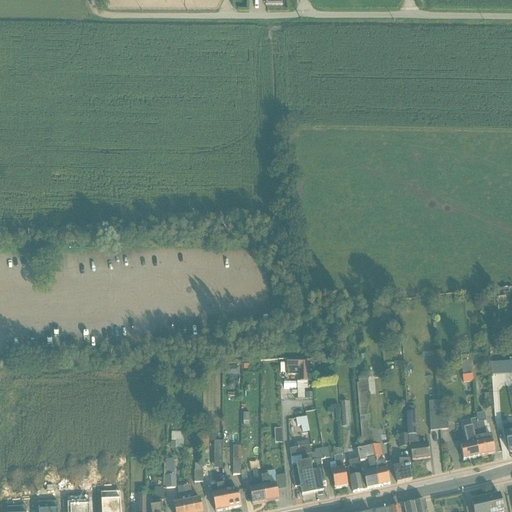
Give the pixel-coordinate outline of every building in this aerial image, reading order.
[(298,383),(309,383),(309,356),(286,356),(286,368),(298,368),(298,383)] [(371,384),(365,385),(370,446),(381,446),(377,389),(382,389),(381,376),(371,377),(371,384)] [(509,389),(502,390),(504,409),(511,408),(509,389)] [(500,407),(500,395),(491,395),(491,408),(500,407)] [(300,419),(293,420),(296,441),(305,439),(304,434),(315,433),(312,408),(299,410),(300,419)] [(452,432),(452,413),(437,413),(437,432),(452,432)] [(256,439),(267,439),(267,425),(256,425),(256,439)] [(478,458),(493,455),(489,436),(474,440),(478,458)] [(478,458),(474,440),(457,444),(461,462),(478,458)] [(221,443),(222,467),(231,467),(231,443),(221,443)] [(410,461),(428,458),(425,444),(408,447),(410,461)] [(247,447),(239,447),(240,475),(248,475),(247,447)] [(339,450),(340,456),(342,456),(344,467),(352,466),(348,448),(339,450)] [(182,475),(182,460),(171,460),(171,475),(182,475)] [(315,494),(324,492),(318,461),(308,463),(315,494)] [(201,463),(200,483),(213,484),(214,464),(201,463)] [(315,494),(308,463),(294,466),(301,497),(315,494)] [(395,484),(411,481),(408,465),(392,469),(395,484)] [(376,488),(388,486),(385,469),(373,472),(376,488)] [(332,491),(347,488),(342,470),(328,473),(332,491)] [(376,488),(373,472),(359,475),(362,491),(376,488)] [(351,493),(362,491),(359,475),(348,477),(351,493)] [(182,477),(173,477),(173,490),(183,490),(182,477)] [(263,504),(277,501),(274,485),(259,488),(263,504)] [(197,487),(185,488),(186,499),(198,498),(197,487)] [(263,504),(259,488),(247,490),(250,506),(263,504)] [(224,511),(239,509),(236,491),(221,493),(224,511)] [(120,511),(119,493),(100,494),(101,511),(120,511)] [(221,511),(224,511),(221,493),(209,495),(211,511),(221,511)] [(486,511),(502,511),(498,495),(483,498),(486,511)] [(89,511),(88,498),(69,499),(69,511),(89,511)] [(486,511),(483,498),(468,502),(470,511),(486,511)] [(186,511),(199,511),(198,500),(184,502),(186,511)] [(186,511),(184,502),(172,505),(173,511),(186,511)] [(414,511),(425,511),(424,502),(413,505),(414,511)] [(57,511),(57,503),(37,504),(37,511),(57,511)]
